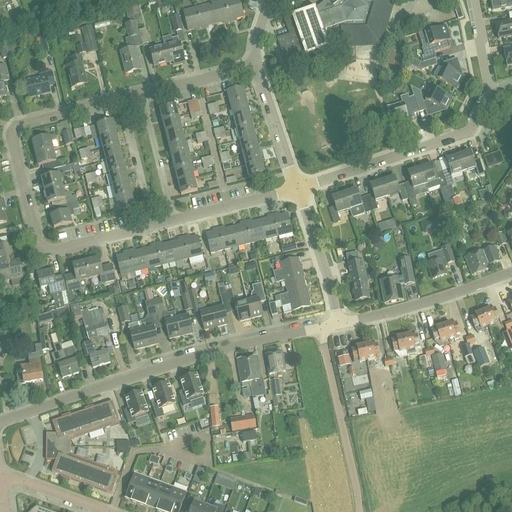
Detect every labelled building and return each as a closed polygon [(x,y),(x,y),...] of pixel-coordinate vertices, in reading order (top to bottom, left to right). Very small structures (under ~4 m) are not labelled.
[(239,0),(229,0),(225,1),(230,23),(234,22),(234,19),(244,17),(239,0)] [(326,0),(316,9),(326,37),(340,37),(340,46),(376,45),(379,42),(393,1),(392,0),(326,0)] [(451,0),(457,18),(458,19),(463,18),(456,0),(451,0)] [(511,0),(490,0),(493,11),(511,7),(511,0)] [(211,5),(216,24),(226,21),(226,24),(230,23),(225,1),(211,5)] [(216,24),(211,5),(197,8),(203,30),(207,29),(206,26),(216,24)] [(129,24),(135,22),(131,6),(125,7),(129,24)] [(203,30),(197,8),(183,12),(188,30),(198,28),(199,31),(203,30)] [(326,37),(316,9),(315,8),(291,16),(291,17),(284,20),(289,36),(277,40),(287,70),(323,57),(321,51),(330,48),(326,37)] [(177,32),(183,30),(179,17),(179,16),(172,18),(176,32),(177,32)] [(511,21),(496,24),(499,40),(511,37),(511,21)] [(136,22),(135,22),(129,24),(125,25),(128,39),(139,36),(136,22)] [(91,25),(82,28),(88,53),(98,51),(91,25)] [(422,57),(423,63),(434,60),(435,60),(435,59),(434,59),(432,54),(433,54),(449,49),(449,48),(448,48),(446,42),(450,41),(450,40),(449,41),(445,29),(446,29),(446,28),(426,34),(426,35),(430,47),(422,49),(424,56),(422,57)] [(139,31),(143,45),(148,43),(145,30),(139,31)] [(49,37),(40,39),(44,55),(53,52),(49,37)] [(174,66),(185,63),(178,37),(171,39),(172,45),(165,47),(169,63),(174,62),(174,66)] [(121,52),(126,74),(141,70),(135,48),(133,42),(127,43),(128,50),(121,52)] [(150,50),(154,67),(169,63),(165,47),(150,50)] [(66,66),(72,88),(88,84),(82,63),(83,63),(81,56),(70,58),(72,65),(66,66)] [(434,60),(423,63),(422,64),(412,59),(409,65),(422,71),(436,66),(434,60)] [(438,80),(456,89),(462,78),(462,77),(461,76),(455,60),(456,60),(442,64),(443,65),(444,68),(444,69),(438,80)] [(0,98),(7,97),(3,82),(9,81),(5,66),(0,67),(0,98)] [(49,86),(55,85),(51,72),(41,74),(42,78),(26,82),(25,78),(24,79),(29,98),(50,93),(49,86)] [(420,92),(411,87),(419,113),(425,111),(427,116),(444,111),(445,111),(445,110),(450,99),(451,100),(451,99),(433,90),(432,90),(426,101),(423,102),(420,92)] [(227,92),(230,105),(246,101),(243,88),(227,92)] [(413,113),(418,112),(413,96),(409,98),(408,95),(400,97),(402,103),(390,107),(396,126),(415,119),(413,113)] [(230,105),(233,117),(249,113),(246,101),(230,105)] [(163,122),(179,118),(176,105),(160,109),(163,122)] [(233,117),(236,129),(252,125),(249,113),(233,117)] [(163,122),(166,134),(182,130),(179,118),(163,122)] [(100,138),(116,134),(113,121),(97,125),(100,138)] [(236,129),(239,141),(255,137),(252,125),(236,129)] [(93,127),(87,128),(89,138),(95,136),(93,127)] [(74,131),(76,139),(86,137),(84,128),(74,131)] [(182,130),(166,134),(169,146),(185,142),(182,130)] [(62,133),(65,143),(65,146),(73,144),(70,131),(63,133),(62,133)] [(119,146),(116,134),(100,138),(103,150),(119,146)] [(55,135),(32,141),(35,153),(53,149),(51,142),(56,141),(55,135)] [(239,141),(243,154),(258,150),(255,137),(239,141)] [(169,146),(172,159),(188,155),(185,142),(169,146)] [(119,146),(103,150),(106,162),(122,158),(119,146)] [(53,149),(35,154),(38,166),(47,164),(49,170),(68,165),(67,159),(56,161),(53,149)] [(243,154),(246,166),(261,162),(258,150),(243,154)] [(479,160),(473,162),(470,153),(458,157),(463,173),(476,169),(478,176),(484,174),(479,160)] [(503,164),(499,153),(483,158),(487,169),(503,164)] [(188,155),(172,159),(175,171),(191,167),(188,155)] [(448,170),(442,172),(450,197),(450,198),(455,196),(452,185),(453,185),(451,177),(463,173),(458,157),(445,161),(448,170)] [(106,162),(109,174),(125,170),(122,158),(106,162)] [(261,162),(246,166),(249,178),(265,174),(261,162)] [(50,176),(41,178),(44,191),(63,186),(59,174),(70,171),(68,165),(49,170),(50,176)] [(445,198),(450,197),(442,172),(435,174),(432,165),(420,169),(425,186),(438,182),(440,189),(442,188),(445,198)] [(175,171),(178,183),(194,179),(191,167),(175,171)] [(410,182),(404,185),(406,192),(409,199),(411,207),(416,206),(414,198),(415,197),(413,190),(425,186),(420,169),(407,173),(410,182)] [(128,182),(125,170),(109,174),(112,186),(128,182)] [(394,178),(382,182),(387,198),(400,194),(402,202),(409,199),(406,192),(404,185),(397,187),(394,178)] [(194,179),(178,183),(181,196),(197,192),(194,179)] [(112,186),(115,199),(131,195),(128,182),(112,186)] [(372,195),(366,197),(371,212),(377,210),(375,202),(387,198),(382,182),(369,186),(372,195)] [(63,186),(44,191),(47,203),(57,201),(58,207),(78,202),(76,196),(72,197),(71,195),(69,193),(66,193),(64,194),(63,186)] [(356,190),(343,194),(349,211),(350,211),(352,218),(371,212),(366,197),(359,199),(356,190)] [(349,211),(343,194),(332,198),(335,207),(329,209),(334,224),(340,222),(337,215),(349,211)] [(131,195),(115,199),(118,211),(134,207),(131,195)] [(60,213),(50,215),(54,228),(72,223),(69,211),(79,208),(78,202),(58,207),(60,213)] [(451,202),(445,204),(447,211),(454,209),(451,202)] [(273,215),(278,236),(292,233),(287,214),(278,216),(277,214),(273,215)] [(270,218),(260,220),(265,239),(278,236),(273,215),(269,216),(270,218)] [(434,218),(438,229),(445,227),(441,215),(434,218)] [(250,221),(246,222),(251,243),(265,239),(260,220),(250,223),(250,221)] [(243,225),(233,227),(238,246),(251,243),(246,222),(242,223),(243,225)] [(223,227),(219,228),(224,250),(238,246),(233,227),(223,229),(223,227)] [(224,250),(219,228),(215,229),(215,232),(206,234),(210,253),(224,250)] [(495,236),(499,248),(506,245),(501,233),(495,236)] [(188,236),(183,237),(189,259),(203,255),(198,236),(188,238),(188,236)] [(180,240),(170,243),(175,262),(189,259),(183,237),(180,238),(180,240)] [(0,241),(0,260),(1,266),(0,266),(0,273),(2,282),(12,280),(13,287),(24,284),(18,262),(14,263),(9,244),(1,246),(0,241)] [(160,243),(156,244),(162,266),(175,262),(170,243),(161,245),(160,243)] [(153,247),(143,250),(148,269),(162,266),(156,244),(153,245),(153,247)] [(281,248),(283,254),(297,251),(295,245),(281,248)] [(447,264),(454,262),(449,246),(441,249),(442,251),(428,256),(430,263),(427,264),(432,280),(447,275),(444,267),(447,266),(447,264)] [(488,266),(500,261),(494,246),(465,257),(472,276),(489,269),(488,266)] [(133,250),(129,251),(135,273),(148,269),(143,250),(134,252),(133,250)] [(135,273),(129,251),(125,252),(126,254),(116,257),(121,276),(135,273)] [(287,255),(275,258),(276,264),(280,263),(289,261),(287,255)] [(85,259),(90,279),(103,276),(104,283),(116,281),(112,265),(101,267),(99,259),(94,260),(92,258),(85,259)] [(273,272),(274,277),(302,271),(299,258),(289,261),(280,263),(281,270),(273,272)] [(399,260),(402,276),(380,280),(384,303),(403,300),(400,286),(415,283),(410,258),(399,260)] [(75,274),(63,277),(67,296),(69,305),(74,304),(75,302),(74,296),(73,296),(72,291),(79,290),(82,289),(84,288),(86,286),(86,283),(85,280),(90,279),(85,259),(79,261),(78,264),(73,265),(75,274)] [(348,264),(355,301),(369,298),(366,282),(367,282),(363,261),(348,264)] [(67,296),(63,277),(62,276),(55,278),(53,270),(37,274),(41,289),(48,287),(50,296),(52,295),(56,311),(65,308),(64,306),(69,305),(67,296)] [(284,281),(286,287),(305,282),(302,271),(274,277),(274,278),(276,283),(284,281)] [(185,280),(169,284),(171,290),(180,288),(182,296),(189,295),(188,291),(185,280)] [(279,296),(280,301),(308,294),(305,282),(286,287),(287,294),(279,296)] [(251,300),(247,301),(251,319),(263,316),(260,303),(265,301),(261,283),(252,286),(253,291),(251,292),(251,300)] [(216,309),(211,310),(216,327),(228,324),(226,316),(223,307),(229,305),(225,291),(224,287),(219,288),(223,305),(216,307),(216,309)] [(194,290),(188,291),(189,295),(189,294),(192,307),(197,305),(194,290)] [(231,290),(225,291),(229,305),(234,304),(237,313),(239,322),(251,319),(247,301),(242,302),(240,300),(234,301),(231,290)] [(189,294),(189,295),(182,296),(185,311),(193,309),(192,307),(189,294)] [(308,294),(280,301),(282,307),(290,305),(292,311),(311,307),(308,294)] [(161,299),(153,301),(156,315),(162,313),(166,327),(169,339),(181,336),(176,319),(176,317),(175,312),(170,314),(168,313),(164,312),(161,299)] [(145,321),(140,322),(146,347),(158,344),(154,330),(151,316),(156,315),(153,301),(147,302),(145,303),(148,316),(145,321)] [(268,304),(271,316),(277,314),(275,303),(268,304)] [(130,322),(126,307),(125,307),(124,304),(117,305),(118,309),(117,309),(121,324),(130,322)] [(203,304),(197,305),(200,315),(204,330),(216,327),(211,310),(207,311),(203,304)] [(78,305),(70,307),(72,315),(80,312),(78,305)] [(52,312),(54,320),(54,321),(59,320),(59,321),(72,318),(69,308),(52,312)] [(111,363),(106,350),(101,336),(110,333),(102,308),(88,312),(87,308),(80,310),(91,344),(92,347),(94,352),(96,351),(99,361),(98,361),(99,364),(100,363),(101,366),(111,363)] [(489,308),(482,311),(488,326),(495,323),(494,320),(499,318),(495,308),(490,310),(489,308)] [(488,326),(482,311),(474,314),(475,316),(470,318),(474,328),(479,326),(480,329),(488,326)] [(52,312),(37,317),(38,324),(54,320),(52,312)] [(181,315),(176,317),(176,319),(181,336),(193,333),(188,314),(181,315)] [(133,324),(128,325),(134,350),(146,347),(140,322),(133,324)] [(443,325),(448,340),(454,338),(455,340),(460,338),(460,333),(456,323),(451,324),(450,322),(443,325)] [(447,340),(448,340),(443,325),(435,327),(436,329),(431,331),(434,342),(440,347),(449,344),(447,340)] [(503,334),(507,342),(511,340),(511,333),(511,331),(503,334)] [(9,332),(3,333),(0,333),(0,344),(11,343),(9,332)] [(119,334),(121,342),(128,341),(126,333),(119,334)] [(412,334),(404,336),(407,351),(415,349),(414,346),(419,345),(417,334),(412,335),(412,334)] [(407,351),(404,336),(396,338),(396,339),(391,340),(394,352),(399,358),(408,356),(406,351),(407,351)] [(47,337),(40,338),(41,345),(42,351),(49,350),(47,337)] [(372,343),(364,345),(368,360),(375,358),(376,359),(381,358),(377,343),(372,345),(372,343)] [(63,353),(62,350),(60,344),(53,346),(56,353),(51,354),(55,365),(58,364),(62,379),(71,376),(63,353)] [(93,369),(101,366),(100,363),(99,364),(98,361),(99,361),(96,351),(94,352),(92,347),(91,344),(82,347),(84,351),(85,350),(87,356),(89,356),(93,369)] [(467,345),(461,347),(464,358),(472,355),(469,344),(467,345)] [(35,346),(37,356),(43,355),(42,351),(41,345),(35,346)] [(368,360),(364,345),(356,347),(357,348),(352,349),(354,360),(359,359),(360,362),(368,360)] [(73,347),(62,350),(63,353),(71,376),(79,373),(74,359),(77,358),(73,347)] [(481,347),(473,350),(478,364),(487,360),(481,347)] [(433,366),(435,372),(444,369),(440,354),(435,356),(433,349),(428,350),(430,357),(433,366)] [(422,369),(433,366),(430,357),(428,350),(424,351),(426,356),(419,358),(422,369)] [(265,355),(269,375),(285,372),(281,352),(265,355)] [(348,356),(338,358),(340,367),(350,365),(348,356)] [(257,357),(247,358),(251,382),(253,382),(254,390),(259,390),(261,383),(260,380),(261,380),(257,357)] [(251,382),(247,358),(237,360),(241,384),(251,382)] [(22,368),(23,376),(17,377),(19,385),(24,384),(43,381),(39,359),(29,361),(30,366),(28,366),(29,367),(22,368)] [(487,360),(478,364),(480,369),(489,366),(487,360)] [(444,369),(435,372),(436,376),(437,379),(446,376),(444,369)] [(386,372),(387,384),(396,383),(394,371),(386,372)] [(195,376),(182,380),(186,392),(179,394),(183,407),(190,404),(190,402),(203,398),(199,387),(201,387),(198,378),(196,379),(195,376)] [(270,381),(274,409),(278,408),(276,397),(281,396),(278,380),(270,381)] [(455,382),(457,397),(466,396),(463,381),(455,382)] [(157,419),(163,417),(161,409),(174,404),(171,397),(173,396),(170,387),(168,388),(167,385),(154,389),(158,401),(151,403),(157,419)] [(135,422),(135,420),(148,416),(144,405),(146,405),(143,396),(141,396),(140,393),(127,398),(131,410),(124,412),(128,425),(135,422)] [(46,434),(49,444),(47,444),(47,445),(48,445),(48,449),(47,449),(47,450),(50,450),(46,460),(56,461),(52,472),(61,476),(61,478),(69,481),(70,479),(84,484),(83,486),(92,489),(93,488),(111,494),(118,476),(117,476),(118,472),(70,455),(67,447),(71,440),(119,424),(118,421),(119,420),(112,402),(94,408),(93,406),(84,409),(85,411),(71,416),(70,414),(61,417),(62,419),(52,422),(56,434),(46,434)] [(210,408),(212,428),(220,427),(217,407),(210,408)] [(254,416),(230,420),(232,431),(256,428),(254,416)] [(118,438),(127,437),(126,426),(117,427),(118,438)] [(242,435),(243,443),(257,441),(256,433),(242,435)] [(138,439),(131,442),(134,448),(140,446),(138,439)] [(129,442),(117,442),(119,448),(117,454),(129,454),(131,448),(129,442)] [(214,484),(223,487),(227,477),(218,473),(218,474),(214,484)] [(131,502),(138,504),(148,479),(135,474),(126,498),(132,501),(131,502)] [(148,479),(138,504),(145,507),(146,506),(151,508),(160,484),(148,479)] [(160,484),(151,508),(157,510),(157,511),(158,511),(164,511),(173,488),(160,484)] [(173,488),(164,511),(179,511),(186,493),(173,488)] [(258,496),(260,490),(255,488),(252,494),(258,496)] [(203,511),(206,505),(195,501),(196,498),(189,496),(185,508),(191,510),(190,511),(203,511)]
